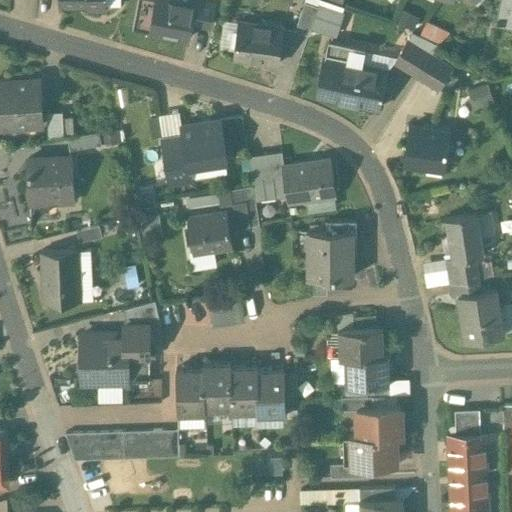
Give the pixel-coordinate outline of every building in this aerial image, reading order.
[(193,0),(193,3),(175,0),(137,0),(132,27),(150,31),(188,38),(191,22),(198,23),(202,0),(200,0),(193,0)] [(214,3),(202,0),(198,23),(210,25),(214,3)] [(511,0),(499,0),(495,24),(511,27),(511,0)] [(305,1),(295,30),(309,34),(318,6),(305,1)] [(415,26),(421,14),(404,7),(399,19),(415,26)] [(444,39),(449,28),(428,18),(423,29),(444,39)] [(283,26),(239,20),(234,58),(251,60),(251,58),(278,62),(278,63),(283,26)] [(431,53),(407,39),(394,61),(418,75),(431,53)] [(365,48),(329,40),(325,58),(326,58),(320,89),(337,92),(336,97),(379,107),(387,69),(362,64),(365,48)] [(452,67),(431,53),(418,75),(439,89),(452,67)] [(40,77),(0,79),(0,126),(43,124),(40,77)] [(470,87),(476,106),(492,102),(486,83),(470,87)] [(63,110),(47,111),(48,137),(64,134),(63,110)] [(220,119),(181,125),(183,132),(175,134),(179,158),(166,161),(169,182),(191,178),(189,164),(227,158),(220,119)] [(450,131),(410,125),(404,162),(427,165),(428,160),(445,162),(450,131)] [(99,131),(68,137),(70,149),(102,144),(99,131)] [(175,134),(162,136),(166,161),(179,158),(175,134)] [(282,150),(248,155),(256,201),(287,195),(283,165),(284,164),(282,150)] [(71,156),(28,158),(29,197),(50,196),(51,201),(74,199),(71,156)] [(284,164),(283,165),(287,195),(288,200),(336,193),(331,158),(284,164)] [(246,200),(233,202),(234,209),(237,227),(250,225),(246,200)] [(160,209),(142,214),(147,239),(174,233),(170,217),(162,218),(160,209)] [(226,211),(189,217),(189,215),(188,215),(194,250),(195,250),(194,249),(231,243),(231,244),(232,244),(230,228),(237,227),(234,209),(227,210),(226,209),(226,211)] [(477,211),(446,216),(452,257),(453,258),(476,254),(484,253),(477,211)] [(328,220),(328,229),(310,229),(310,274),(326,274),(326,277),(352,277),(352,251),(356,251),(356,220),(328,220)] [(99,224),(77,229),(80,241),(102,235),(99,224)] [(78,248),(41,250),(44,301),(81,299),(78,248)] [(476,254),(453,258),(452,257),(446,258),(450,282),(480,277),(476,254)] [(480,277),(450,282),(452,295),(458,294),(458,292),(482,289),(480,277)] [(327,294),(327,281),(303,281),(303,294),(327,294)] [(482,289),(458,292),(458,294),(465,337),(504,331),(497,286),(482,289)] [(239,297),(210,302),(214,323),(243,319),(239,297)] [(155,299),(125,307),(125,321),(149,321),(149,339),(161,338),(161,324),(155,299)] [(376,314),(353,315),(353,327),(377,326),(376,314)] [(149,321),(125,321),(125,332),(127,332),(127,353),(149,353),(149,347),(149,339),(149,321)] [(353,327),(339,327),(339,355),(345,355),(383,354),(383,326),(377,326),(353,327)] [(125,332),(83,332),(83,356),(81,356),(77,360),(77,368),(81,372),(83,372),(83,380),(127,380),(127,353),(127,332),(125,332)] [(149,347),(149,353),(127,353),(127,380),(127,381),(150,380),(149,355),(153,354),(153,347),(149,347)] [(383,354),(345,355),(346,383),(366,382),(389,382),(390,381),(389,354),(383,354)] [(230,361),(203,362),(203,367),(205,407),(231,407),(230,366),(230,361)] [(257,365),(230,366),(231,407),(232,411),(258,410),(257,369),(257,365)] [(203,367),(176,367),(178,412),(205,412),(205,407),(203,367)] [(284,368),(257,369),(258,410),(258,414),(286,413),(286,408),(284,372),(284,368)] [(296,371),(284,372),(286,408),(297,407),(296,371)] [(389,382),(366,382),(366,394),(373,394),(389,394),(389,382)] [(366,394),(342,395),(342,409),(357,408),(357,407),(373,406),(373,394),(366,394)] [(511,403),(503,404),(504,432),(511,431),(511,403)] [(373,406),(357,407),(358,434),(359,435),(395,433),(395,434),(402,434),(400,405),(373,406)] [(455,409),(456,433),(481,432),(480,408),(455,409)] [(164,428),(151,429),(152,456),(165,455),(164,428)] [(178,428),(164,428),(165,455),(179,455),(178,428)] [(138,429),(124,430),(125,457),(139,456),(138,429)] [(151,429),(138,429),(139,456),(152,456),(151,429)] [(98,430),(85,431),(85,458),(99,458),(98,430)] [(111,430),(98,430),(99,458),(112,457),(111,430)] [(124,430),(111,430),(112,457),(125,457),(124,430)] [(85,431),(66,432),(75,458),(85,458),(85,431)] [(450,470),(486,468),(484,432),(481,432),(456,433),(449,434),(450,470)] [(395,433),(359,435),(358,434),(352,434),(353,461),(353,463),(367,462),(396,461),(395,434),(395,433)] [(367,462),(353,463),(353,461),(331,462),(331,475),(367,474),(367,462)] [(486,468),(450,470),(452,511),(479,511),(488,511),(488,510),(486,468)] [(395,486),(359,487),(359,499),(396,497),(395,486)] [(396,497),(359,499),(359,511),(403,511),(404,497),(396,497)]
